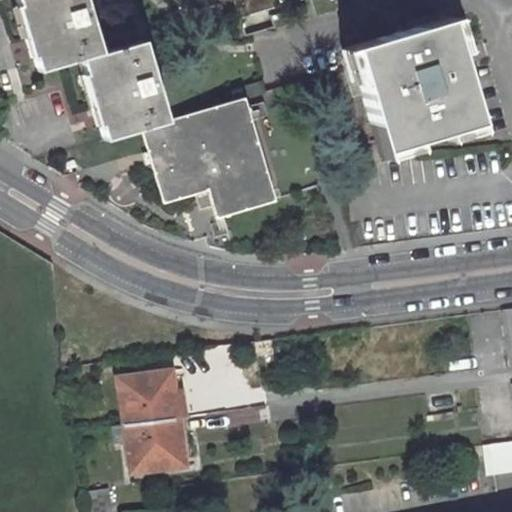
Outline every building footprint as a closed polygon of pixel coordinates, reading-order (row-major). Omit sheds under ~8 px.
[(30,0),(53,71),(94,58),(120,140),(156,128),(180,120),(155,39),(113,53),(95,0),(30,0)] [(388,159),(480,133),(448,26),(355,52),(388,159)] [(290,195),(258,96),(156,128),(177,193),(213,183),(216,193),(227,190),(233,213),(290,195)] [(504,366),(511,365),(511,310),(498,312),(504,366)] [(183,374),(182,366),(169,368),(176,416),(184,415),(179,374),(183,374)] [(176,416),(169,368),(116,374),(122,422),(176,416)] [(181,463),(192,461),(192,452),(189,452),(184,415),(176,416),(181,463)] [(128,469),(181,463),(176,416),(122,422),(109,424),(110,430),(115,430),(116,440),(124,439),(128,469)] [(511,441),(482,445),(486,475),(511,471),(511,441)] [(107,496),(105,482),(79,486),(81,500),(107,496)] [(110,511),(107,496),(81,500),(83,511),(110,511)]
